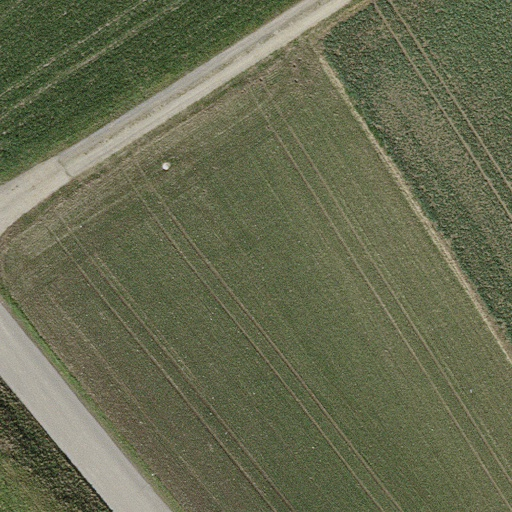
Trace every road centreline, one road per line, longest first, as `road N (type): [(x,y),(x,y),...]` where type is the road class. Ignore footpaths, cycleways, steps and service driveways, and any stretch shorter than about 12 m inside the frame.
road 1 (track): [(0,207),(325,0)]
road 2 (tertiary): [(138,511),(0,350)]
